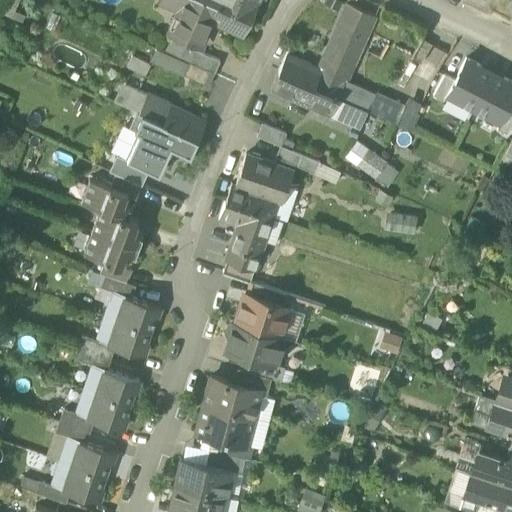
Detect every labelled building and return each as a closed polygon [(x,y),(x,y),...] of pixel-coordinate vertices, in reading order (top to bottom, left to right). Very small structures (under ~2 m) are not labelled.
[(189,0),(160,0),(159,3),(175,10),(165,33),(201,49),(212,23),(209,22),(212,14),(188,3),(189,0)] [(216,5),(205,0),(189,0),(188,3),(212,14),(216,5)] [(257,2),(251,0),(218,0),(216,5),(250,20),(258,3),(257,2)] [(345,4),(316,69),(321,71),(346,82),(375,18),(345,4)] [(250,20),(216,5),(212,14),(209,22),(243,37),(250,20)] [(428,70),(439,47),(418,37),(407,60),(428,70)] [(213,75),(218,63),(184,47),(179,59),(188,63),(213,75)] [(125,65),(143,74),(149,62),(131,54),(125,65)] [(316,69),(287,55),(279,72),(313,88),(317,79),(321,71),(316,69)] [(491,70),(465,56),(453,78),(445,94),(472,108),(491,70)] [(207,86),(213,75),(188,63),(183,74),(207,86)] [(511,95),(511,81),(491,70),(472,108),(498,121),(507,105),(511,95)] [(313,88),(279,72),(271,89),(305,105),(309,97),(313,88)] [(445,94),(453,78),(443,73),(433,92),(443,97),(445,94)] [(341,89),(317,79),(313,88),(337,99),(341,89)] [(135,109),(144,91),(120,80),(112,99),(135,109)] [(337,99),(313,88),(309,97),(333,108),(337,99)] [(172,103),(144,91),(135,109),(143,112),(164,121),(170,106),(172,103)] [(368,113),(395,120),(399,102),(372,95),(368,113)] [(511,119),(511,107),(507,105),(498,121),(496,125),(506,130),(511,119)] [(205,121),(170,106),(164,121),(198,136),(205,121)] [(198,136),(164,121),(143,112),(134,130),(139,132),(127,160),(149,170),(158,174),(171,148),(189,156),(198,136)] [(253,135),(278,144),(283,130),(258,122),(253,135)] [(511,135),(502,162),(511,164),(511,135)] [(388,185),(399,166),(352,139),(341,157),(388,185)] [(320,162),(280,146),(280,145),(275,157),(316,173),(316,172),(320,162)] [(287,168),(246,154),(235,184),(231,183),(225,201),(271,216),(271,217),(275,206),(257,200),(260,193),(277,199),(287,168)] [(141,186),(149,170),(127,160),(117,155),(109,171),(115,173),(140,185),(141,186)] [(140,185),(115,173),(110,186),(127,192),(126,194),(136,197),(140,185)] [(110,186),(89,178),(81,201),(100,208),(100,207),(128,218),(132,207),(123,203),(126,194),(127,192),(110,186)] [(271,216),(225,201),(219,219),(238,226),(226,260),(253,269),(271,216)] [(128,218),(100,207),(100,208),(92,230),(139,247),(143,236),(133,232),(138,221),(128,218)] [(383,211),(382,229),(414,231),(416,213),(383,211)] [(139,247),(92,230),(83,253),(104,261),(121,267),(122,265),(125,255),(134,259),(139,247)] [(253,269),(226,260),(222,272),(249,281),(253,269)] [(121,267),(104,261),(99,273),(105,275),(126,282),(131,268),(122,265),(121,267)] [(126,282),(105,275),(101,287),(114,291),(131,297),(135,286),(126,282)] [(286,294),(253,282),(248,294),(283,305),(286,294)] [(131,297),(114,291),(106,316),(149,330),(153,318),(156,318),(160,306),(131,297)] [(248,294),(243,293),(234,322),(280,336),(280,335),(289,307),(248,294)] [(149,330),(106,316),(98,340),(97,340),(114,346),(143,356),(147,344),(145,343),(149,330)] [(280,336),(234,322),(229,324),(226,333),(230,334),(225,351),(248,358),(275,365),(276,364),(284,337),(280,335),(280,336)] [(114,346),(97,340),(98,340),(84,335),(80,347),(111,357),(114,346)] [(111,357),(80,347),(76,359),(93,365),(94,364),(107,369),(111,357)] [(275,365),(248,358),(245,369),(245,370),(264,375),(264,376),(280,380),(284,366),(276,364),(275,365)] [(107,369),(94,364),(93,365),(85,389),(128,403),(133,391),(135,392),(139,380),(107,369)] [(264,375),(245,370),(245,369),(239,367),(236,382),(260,389),(264,376),(264,375)] [(511,374),(507,373),(498,400),(511,404),(511,374)] [(236,382),(210,375),(203,402),(253,416),(260,389),(236,382)] [(128,403),(85,389),(77,413),(94,419),(122,429),(126,417),(124,416),(128,403)] [(511,404),(498,400),(494,399),(485,425),(511,434),(511,404)] [(253,416),(203,402),(195,431),(221,438),(245,445),(246,444),(253,416)] [(94,419),(77,413),(64,408),(60,420),(90,431),(94,419)] [(90,431),(60,420),(56,432),(69,437),(69,436),(86,442),(90,431)] [(86,442),(69,436),(69,437),(61,461),(104,475),(108,463),(110,464),(114,452),(86,442)] [(245,445),(221,438),(218,450),(244,457),(249,458),(252,445),(246,444),(245,445)] [(218,450),(209,448),(206,462),(231,468),(231,469),(241,471),(244,457),(218,450)] [(508,458),(478,448),(470,471),(511,485),(511,458),(508,457),(508,458)] [(206,462),(181,457),(175,484),(222,495),(226,496),(231,469),(231,468),(206,462)] [(104,475),(61,461),(52,485),(69,491),(98,501),(102,489),(99,488),(104,475)] [(511,485),(470,471),(463,494),(501,507),(511,510),(511,485)] [(69,491),(52,485),(39,480),(35,492),(60,501),(65,503),(69,491)] [(218,511),(222,495),(175,484),(169,511),(218,511)] [(305,486),(296,508),(307,511),(318,511),(325,493),(305,486)] [(65,503),(60,501),(56,511),(85,511),(86,510),(65,503)]
